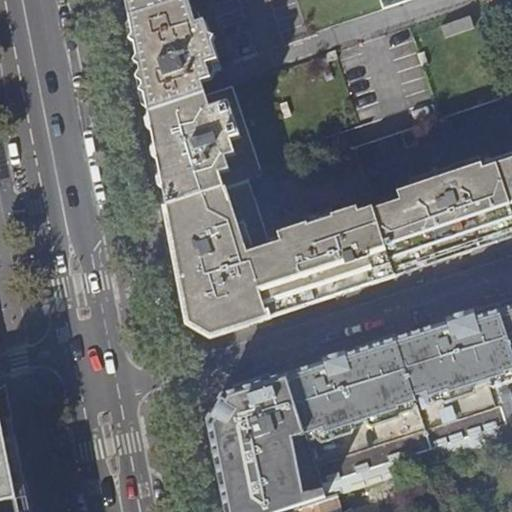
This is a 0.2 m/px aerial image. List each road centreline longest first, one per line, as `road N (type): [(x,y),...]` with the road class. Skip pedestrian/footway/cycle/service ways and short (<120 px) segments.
road 1 (residential): [(511,265),(119,393)]
road 2 (residential): [(62,126),(147,107),(454,0)]
road 3 (primary): [(3,0),(73,350)]
road 4 (primary): [(109,342),(62,126)]
road 5 (primary): [(62,126),(38,0)]
road 6 (primary): [(141,511),(119,393)]
